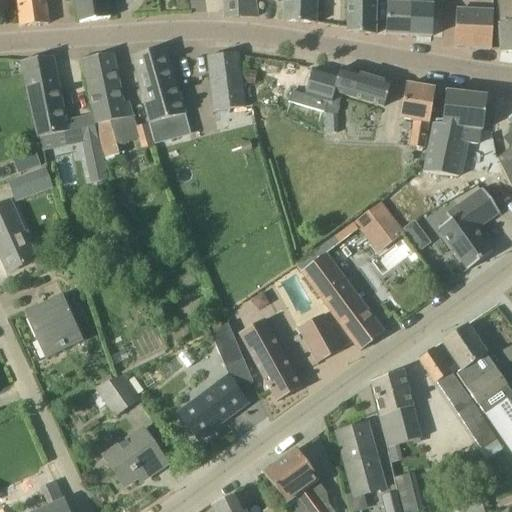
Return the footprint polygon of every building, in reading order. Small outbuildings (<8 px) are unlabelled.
[(44,0),(15,0),(20,28),(48,26),(44,0)] [(75,0),(80,25),(110,20),(106,0),(75,0)] [(253,0),(225,0),(226,19),(257,18),(253,0)] [(283,0),(282,23),(316,25),(317,0),(283,0)] [(347,0),(347,33),(375,36),(375,0),(347,0)] [(408,37),(410,0),(400,0),(400,5),(388,4),(386,36),(408,37)] [(433,7),(420,6),(420,0),(410,0),(408,37),(431,38),(433,7)] [(471,0),(469,0),(469,12),(457,11),(454,50),(491,51),(493,13),(491,0),(471,0)] [(511,0),(497,0),(500,55),(511,55),(511,0)] [(184,116),(163,50),(133,57),(150,125),(184,116)] [(83,61),(95,115),(103,149),(103,152),(105,163),(120,159),(116,146),(138,141),(141,151),(153,148),(147,126),(135,129),(130,103),(122,105),(112,54),(83,61)] [(242,94),(237,55),(208,58),(210,75),(215,112),(244,109),(244,108),(246,108),(245,94),(242,94)] [(103,149),(95,115),(65,121),(52,58),(21,63),(33,119),(41,138),(44,152),(82,145),(84,153),(103,149)] [(384,108),(391,85),(340,70),(338,78),(312,70),(306,91),(291,87),(286,105),(301,107),(324,113),(324,135),(337,134),(336,114),(341,96),(384,108)] [(255,73),(245,72),(243,83),(253,85),(255,73)] [(434,91),(406,86),(400,120),(414,122),(409,148),(423,150),(428,124),(434,91)] [(486,98),(466,95),(446,93),(441,121),(434,120),(433,125),(431,125),(423,174),(437,176),(461,179),(468,144),(478,146),(479,132),(482,132),(486,98)] [(511,116),(508,120),(511,124),(511,148),(497,160),(511,190),(511,116)] [(38,154),(13,161),(17,174),(42,166),(38,154)] [(53,190),(45,169),(7,183),(15,204),(53,190)] [(492,254),(476,231),(499,215),(494,208),(481,189),(445,215),(450,221),(437,230),(456,255),(467,272),(492,254)] [(9,203),(7,204),(0,207),(0,255),(8,274),(36,261),(9,203)] [(380,204),(354,223),(376,255),(404,235),(380,204)] [(176,221),(164,226),(170,243),(182,238),(176,221)] [(415,221),(404,229),(419,251),(430,243),(415,221)] [(325,256),(322,258),(317,251),(295,266),(360,353),(384,335),(325,256)] [(50,256),(34,263),(39,274),(55,267),(50,256)] [(251,300),(258,312),(269,305),(263,294),(251,300)] [(63,297),(52,302),(26,314),(47,359),(63,352),(84,343),(63,297)] [(323,316),(298,330),(318,365),(342,351),(323,316)] [(264,321),(239,335),(277,404),(302,390),(264,321)] [(228,327),(211,335),(226,369),(242,361),(228,327)] [(511,394),(466,327),(442,343),(461,371),(457,375),(468,390),(485,417),(511,455),(511,394)] [(496,442),(433,350),(418,360),(435,385),(432,386),(478,454),(496,442)] [(403,372),(371,382),(388,450),(421,440),(403,372)] [(140,402),(123,377),(95,390),(97,393),(113,418),(140,402)] [(248,406),(227,377),(177,414),(198,442),(248,406)] [(384,490),(366,426),(337,434),(354,499),(384,490)] [(167,466),(143,432),(104,459),(124,488),(145,473),(149,479),(167,466)] [(318,482),(296,452),(263,475),(286,506),(290,511),(326,511),(309,489),(318,482)] [(422,511),(415,476),(395,480),(402,511),(422,511)] [(68,511),(65,501),(63,501),(55,483),(39,490),(47,508),(38,511),(3,511),(2,511),(68,511)] [(483,511),(477,490),(449,499),(453,511),(483,511)] [(244,511),(237,495),(211,508),(213,511),(244,511)] [(400,511),(396,495),(383,499),(386,511),(400,511)]
